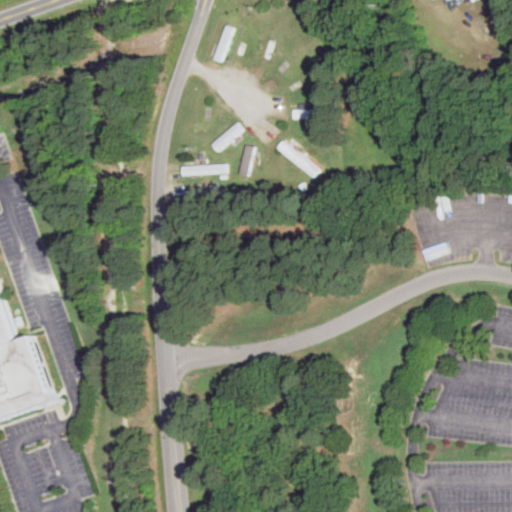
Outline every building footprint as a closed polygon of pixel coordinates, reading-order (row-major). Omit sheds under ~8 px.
[(217,58),(225,61),(236,27),(228,24),(217,58)] [(267,31),(253,26),(243,54),(256,59),(267,31)] [(329,109),(296,109),(296,118),(329,118),(329,109)] [(245,128),(240,122),(214,143),(220,150),(245,128)] [(322,169),(287,140),(280,147),(316,177),(322,169)] [(250,174),(259,146),(250,143),(242,172),(250,174)] [(229,173),(229,164),(185,164),(186,174),(229,173)] [(229,188),(186,188),(186,198),(229,198),(229,188)] [(0,415),(53,397),(30,333),(15,339),(0,297),(0,415)]
